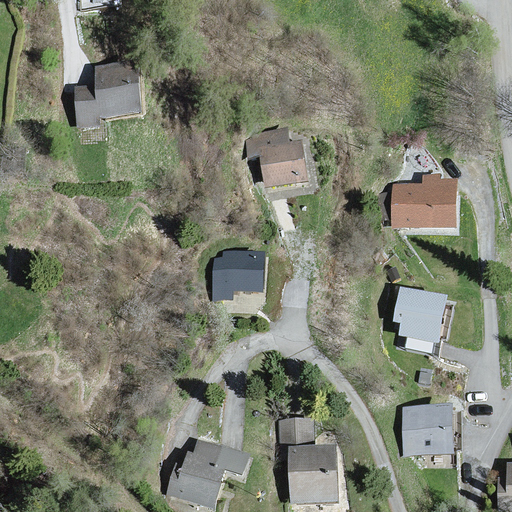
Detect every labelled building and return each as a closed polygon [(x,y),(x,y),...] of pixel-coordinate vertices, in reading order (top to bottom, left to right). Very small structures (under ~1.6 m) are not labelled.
[(182,118),(181,73),(124,73),(125,92),(98,92),(99,129),(124,129),(124,119),(182,118)] [(335,148),(285,152),(288,190),(338,186),(335,148)] [(452,181),(434,180),(434,190),(403,189),(402,231),(474,233),(475,188),(452,187),(452,181)] [(291,261),(232,258),(231,295),(290,297),(291,261)] [(471,306),(418,294),(411,328),(420,330),(418,340),(462,349),(471,306)] [(477,415),(422,416),(422,459),(477,458),(477,415)] [(339,426),(305,428),(306,454),(340,453),(339,426)] [(294,461),(238,447),(234,459),(228,458),(217,497),(267,510),(276,475),(289,479),(294,461)] [(378,456),(330,460),(334,509),(382,505),(378,456)] [(511,480),(503,481),(503,509),(511,509),(511,480)]
